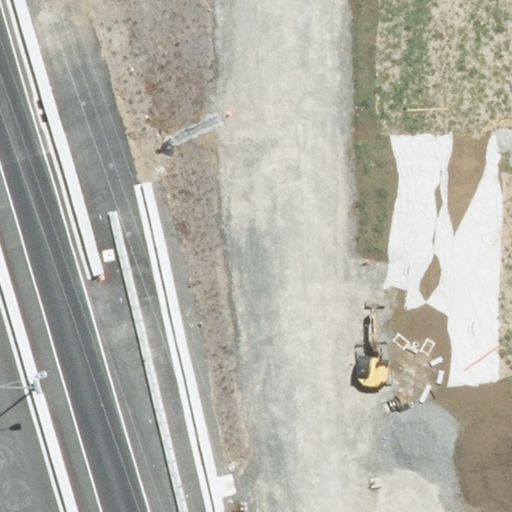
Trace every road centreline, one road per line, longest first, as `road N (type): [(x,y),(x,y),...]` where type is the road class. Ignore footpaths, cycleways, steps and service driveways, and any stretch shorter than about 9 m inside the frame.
road 1 (motorway): [(293,0),(291,176),(318,511)]
road 2 (motorway): [(0,109),(118,511)]
